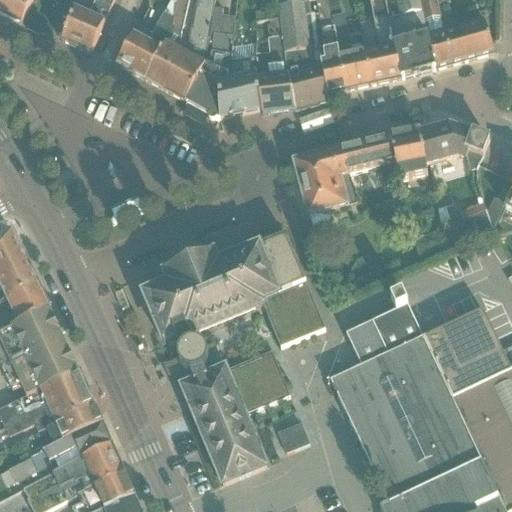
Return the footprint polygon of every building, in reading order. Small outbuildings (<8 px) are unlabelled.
[(39,1),(37,0),(0,0),(0,17),(25,29),(39,1)] [(199,55),(218,60),(231,6),(211,1),(199,55)] [(65,45),(94,58),(109,25),(80,12),(65,45)] [(361,19),(346,22),(353,53),(367,50),(361,19)] [(119,70),(149,86),(169,47),(140,31),(119,70)] [(443,74),(471,66),(462,32),(434,40),(443,74)] [(443,74),(434,40),(399,49),(408,83),(443,74)] [(166,95),(187,56),(169,47),(149,86),(166,95)] [(383,89),(408,83),(399,49),(374,56),(383,89)] [(166,95),(188,107),(209,68),(187,56),(166,95)] [(383,89),(374,56),(352,62),(361,96),(383,89)] [(331,102),(361,96),(352,62),(325,68),(326,73),(331,102)] [(212,120),(223,123),(220,86),(220,73),(209,68),(188,107),(212,120)] [(326,73),(293,78),(299,116),(333,108),(331,102),(326,73)] [(262,82),(265,119),(299,116),(293,78),(262,82)] [(262,82),(242,84),(245,121),(265,119),(262,82)] [(220,86),(223,123),(245,121),(242,84),(220,86)] [(434,171),(455,165),(445,127),(423,133),(434,171)] [(434,171),(423,133),(396,141),(403,167),(406,178),(434,171)] [(354,181),(403,167),(396,141),(346,154),(354,181)] [(354,181),(346,154),(296,168),(312,223),(354,211),(346,183),(354,181)] [(496,208),(475,217),(484,238),(505,229),(496,208)] [(0,309),(6,306),(0,290),(0,289),(30,276),(13,238),(1,235),(0,235),(0,309)] [(162,277),(168,290),(141,301),(160,348),(167,346),(171,355),(169,362),(170,370),(173,375),(179,378),(183,380),(183,387),(173,391),(185,419),(216,496),(267,475),(245,420),(287,403),(270,359),(225,377),(222,371),(198,380),(195,373),(197,366),(197,360),(192,352),(188,349),(184,348),(183,346),(263,313),(280,354),(328,334),(289,239),(217,268),(212,257),(190,266),(162,277)] [(19,330),(49,316),(30,276),(0,289),(0,290),(6,306),(19,330)] [(349,341),(364,374),(333,387),(389,511),(391,511),(481,472),(452,406),(511,378),(511,375),(485,316),(425,343),(407,301),(394,307),(399,318),(349,341)] [(52,395),(84,380),(49,316),(19,330),(52,395)] [(391,511),(511,511),(511,378),(452,406),(481,472),(391,511)] [(67,429),(99,414),(84,380),(52,395),(67,429)] [(75,446),(107,431),(99,414),(67,429),(75,446)] [(301,429),(277,439),(286,460),(309,450),(301,429)] [(75,446),(84,466),(116,452),(107,431),(75,446)] [(96,494),(128,479),(116,452),(84,466),(96,494)] [(96,494),(104,511),(114,511),(138,501),(128,479),(96,494)] [(143,511),(138,501),(114,511),(143,511)]
